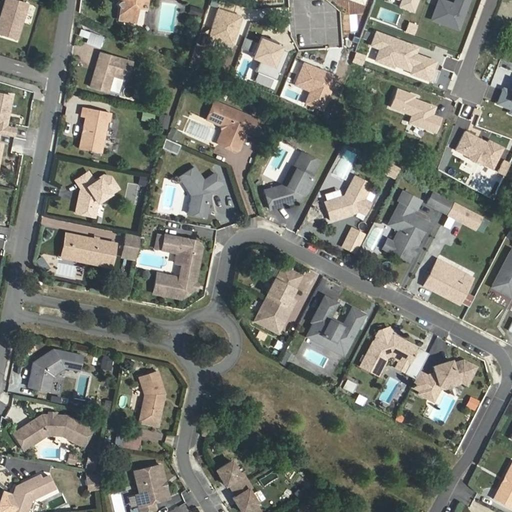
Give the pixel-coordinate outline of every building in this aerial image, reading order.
[(31,7),(10,0),(0,31),(0,36),(20,43),(31,7)] [(122,0),(122,1),(120,1),(115,4),(118,8),(120,8),(118,20),(134,22),(136,7),(145,8),(145,0),(122,0)] [(412,12),(416,0),(398,0),(396,7),(412,12)] [(443,0),(435,0),(428,20),(457,30),(467,0),(451,0),(450,3),(443,0)] [(159,31),(174,32),(176,3),(161,2),(159,31)] [(230,45),(240,16),(216,9),(207,37),(230,45)] [(416,25),(407,22),(403,32),(412,35),(416,25)] [(85,38),(87,31),(78,28),(75,35),(85,38)] [(416,47),(372,30),(366,46),(375,50),(371,61),(427,82),(435,61),(414,53),(416,47)] [(84,43),(99,47),(102,35),(87,32),(84,43)] [(275,81),(287,52),(278,49),(280,44),(259,35),(250,57),(257,60),(252,71),(275,81)] [(360,66),(364,55),(354,52),(350,62),(360,66)] [(101,58),(97,69),(99,73),(98,76),(95,75),(90,91),(107,97),(112,81),(127,86),(133,69),(101,58)] [(335,77),(301,62),(291,85),(307,91),(301,105),(320,113),(335,77)] [(511,84),(510,90),(500,86),(494,105),(507,109),(505,114),(511,115),(511,84)] [(413,95),(393,88),(386,108),(408,116),(406,123),(434,132),(439,118),(431,115),(434,106),(412,98),(413,95)] [(10,99),(0,96),(0,137),(11,139),(13,131),(4,129),(10,99)] [(219,110),(222,108),(214,105),(207,123),(215,126),(214,123),(219,110)] [(263,124),(222,108),(219,110),(214,123),(215,126),(222,129),(225,128),(226,131),(223,132),(218,144),(220,148),(236,154),(239,153),(247,134),(257,138),(263,124)] [(86,122),(80,153),(102,158),(108,126),(110,126),(111,118),(84,112),(82,121),(86,122)] [(166,127),(168,114),(159,113),(157,126),(166,127)] [(461,131),(452,151),(491,170),(502,148),(486,140),(485,142),(461,131)] [(172,132),(168,141),(178,145),(181,136),(172,132)] [(286,191),(283,190),(265,194),(271,212),(299,203),(302,197),(305,195),(307,195),(313,183),(312,179),(320,164),(302,155),(293,172),(295,174),(286,191)] [(387,166),(382,175),(394,181),(399,172),(387,166)] [(216,176),(204,183),(196,169),(180,179),(191,200),(188,218),(207,221),(210,206),(207,202),(207,198),(211,195),(223,188),(216,176)] [(283,190),(286,191),(295,174),(293,172),(291,171),(282,189),(283,190)] [(98,206),(118,192),(110,180),(104,178),(95,185),(88,176),(77,184),(82,193),(81,194),(76,215),(95,219),(98,206)] [(343,199),(324,206),(330,224),(346,219),(348,216),(350,215),(353,216),(357,214),(364,218),(370,206),(364,202),(371,188),(354,179),(343,199)] [(452,205),(432,194),(425,207),(445,217),(452,205)] [(419,204),(401,195),(397,203),(399,205),(387,228),(398,233),(391,246),(397,249),(392,257),(407,264),(411,256),(410,255),(411,253),(414,251),(427,226),(409,216),(411,211),(414,212),(419,204)] [(452,205),(445,217),(473,231),(479,219),(460,210),(452,205)] [(71,259),(75,239),(68,237),(63,261),(70,262),(71,259)] [(163,246),(157,245),(155,252),(177,256),(175,266),(182,267),(179,282),(157,278),(154,296),(181,301),(193,293),(202,249),(198,244),(165,238),(163,246)] [(75,239),(71,259),(94,263),(93,267),(111,271),(116,247),(75,239)] [(141,244),(127,241),(124,256),(137,259),(141,244)] [(382,251),(392,257),(397,249),(391,246),(386,243),(382,251)] [(511,254),(508,255),(492,287),(493,290),(501,293),(503,293),(506,286),(511,289),(511,254)] [(474,276),(438,258),(436,262),(471,280),(474,276)] [(471,280),(436,262),(424,287),(468,309),(475,295),(466,291),(471,280)] [(281,270),(274,284),(293,293),(299,279),(281,270)] [(274,284),(273,283),(266,297),(268,298),(266,301),(287,312),(289,313),(294,304),(289,301),(293,293),(274,284)] [(503,293),(501,293),(510,299),(511,295),(511,289),(506,286),(503,293)] [(327,323),(329,321),(336,306),(323,300),(310,325),(312,326),(308,334),(319,340),(317,345),(330,352),(331,349),(344,356),(363,317),(351,311),(342,328),(341,330),(327,323)] [(287,312),(266,301),(254,325),(277,337),(285,322),(282,321),(287,312)] [(329,321),(327,323),(341,330),(342,328),(329,321)] [(378,333),(375,338),(376,342),(374,346),(372,344),(360,368),(377,377),(386,360),(390,359),(398,362),(408,368),(417,350),(398,341),(396,342),(393,340),(391,341),(390,338),(392,337),(387,330),(378,333)] [(54,378),(66,370),(53,352),(34,365),(29,389),(51,393),(54,378)] [(293,359),(287,355),(281,366),(287,370),(293,359)] [(405,374),(408,368),(398,362),(394,369),(405,374)] [(427,379),(418,374),(411,388),(419,393),(418,396),(423,399),(427,391),(433,394),(437,386),(443,389),(453,386),(455,381),(460,380),(467,384),(475,369),(462,363),(451,366),(450,363),(437,367),(437,370),(433,371),(434,375),(427,377),(427,379)] [(156,427),(165,403),(163,402),(163,399),(165,399),(166,396),(156,370),(135,377),(141,394),(135,424),(156,427)] [(427,391),(423,399),(432,403),(439,391),(443,389),(437,386),(433,394),(427,391)] [(361,405),(364,397),(355,393),(351,401),(361,405)] [(464,405),(474,410),(479,400),(469,395),(464,405)] [(44,417),(14,436),(25,452),(48,437),(63,439),(83,449),(91,432),(67,420),(44,417)] [(139,438),(123,435),(120,447),(136,450),(139,438)] [(71,457),(70,464),(76,466),(78,459),(71,457)] [(91,457),(89,466),(96,467),(98,458),(91,457)] [(230,462),(216,471),(225,486),(229,484),(236,497),(232,499),(240,511),(244,511),(245,511),(258,511),(255,505),(257,504),(247,490),(250,488),(242,476),(239,477),(230,462)] [(162,467),(136,473),(141,496),(137,497),(140,511),(154,511),(156,511),(154,504),(169,501),(166,487),(164,487),(163,484),(165,483),(162,467)] [(511,472),(503,489),(504,491),(502,494),(500,495),(496,503),(511,510),(511,472)] [(99,476),(90,477),(92,491),(101,491),(99,476)] [(298,485),(305,490),(311,480),(304,476),(298,485)] [(29,511),(33,501),(58,490),(51,477),(44,480),(42,477),(18,488),(11,509),(18,511),(29,511)] [(47,511),(66,503),(63,494),(44,502),(47,511)]
